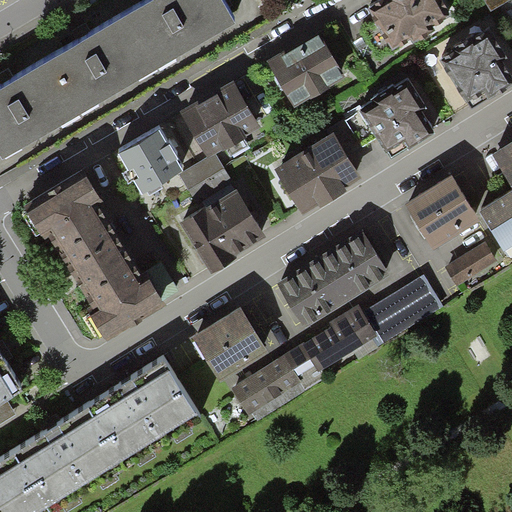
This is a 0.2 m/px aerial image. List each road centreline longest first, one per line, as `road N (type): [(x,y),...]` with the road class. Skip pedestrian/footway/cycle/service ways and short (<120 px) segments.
road 1 (residential): [(511,107),(93,364),(67,356),(0,246)]
road 2 (residential): [(348,0),(0,202)]
